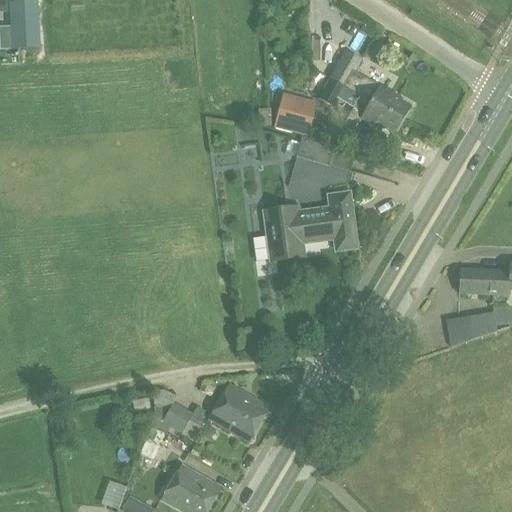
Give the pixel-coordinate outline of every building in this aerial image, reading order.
[(37,47),(35,4),(9,5),(10,26),(0,26),(0,36),(0,49),(37,47)] [(329,78),(347,89),(360,97),(401,120),(409,107),(397,100),(399,97),(370,80),(369,81),(355,73),(362,60),(345,51),(340,59),(329,78)] [(347,89),(329,78),(318,99),(335,109),(347,89)] [(272,125),(304,136),(312,105),(280,96),(272,125)] [(401,120),(360,97),(344,124),(355,130),(361,120),(380,131),(382,128),(392,134),(401,120)] [(330,161),(334,145),(308,138),(304,154),(330,161)] [(211,160),(216,197),(253,191),(250,170),(237,172),(234,156),(211,160)] [(265,212),(272,261),(303,257),(301,243),(318,241),(317,236),(334,233),(337,251),(357,248),(349,194),(329,197),(331,209),(297,214),(296,208),(265,212)] [(459,294),(509,297),(510,291),(511,291),(511,263),(510,263),(509,272),(461,270),(459,294)] [(511,300),(450,319),(458,345),(511,328),(511,300)] [(249,443),(259,426),(269,408),(229,385),(219,402),(209,419),(249,443)] [(156,414),(166,420),(174,406),(178,398),(165,392),(155,393),(152,398),(156,414)] [(132,402),(134,414),(151,411),(149,399),(132,402)] [(174,406),(166,420),(171,423),(184,433),(193,419),(194,417),(174,406)] [(200,434),(210,440),(215,429),(207,424),(200,434)] [(152,457),(165,461),(169,448),(156,444),(152,457)] [(161,500),(182,511),(208,511),(222,489),(181,465),(161,500)] [(151,511),(153,510),(141,503),(135,511),(151,511)]
